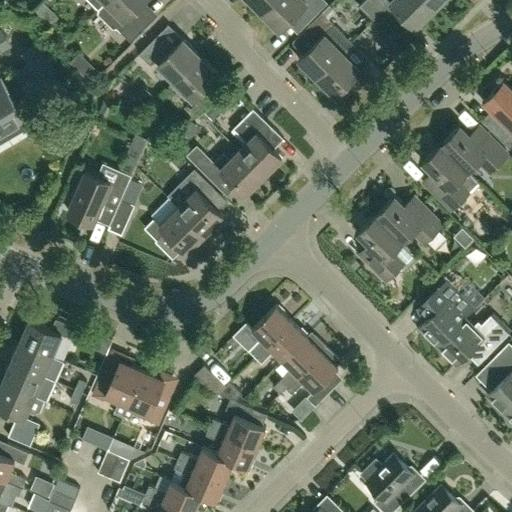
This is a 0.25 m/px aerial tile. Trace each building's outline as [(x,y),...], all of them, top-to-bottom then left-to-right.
[(89,0),(98,9),(106,0),(89,0)] [(144,0),(106,0),(125,19),(128,22),(120,30),(131,41),(151,21),(140,10),(147,3),(144,0)] [(251,0),(262,10),(272,0),(251,0)] [(307,22),(327,2),(324,0),(272,0),(262,10),(280,29),(297,12),(307,22)] [(435,6),(429,0),(372,0),(388,16),(397,7),(416,26),(435,6)] [(352,42),(344,33),(322,12),(304,31),(315,42),(298,59),(317,77),(343,51),(343,50),(352,42)] [(175,80),(200,55),(183,38),(173,48),(169,43),(166,46),(156,36),(139,53),(149,63),(154,59),(158,63),(174,80),(175,80)] [(361,69),(343,51),(317,77),(335,95),(351,79),(363,90),(382,71),(370,60),(361,69)] [(223,89),(213,79),(218,73),(200,55),(175,80),(174,80),(172,83),(190,101),(186,105),(196,115),(223,89)] [(16,71),(29,92),(46,82),(33,61),(16,71)] [(0,144),(31,125),(3,79),(0,80),(0,144)] [(511,139),(511,88),(504,81),(484,100),(498,114),(487,125),(507,145),(511,139)] [(247,141),(238,149),(264,175),(282,156),(265,138),(274,128),(253,108),(234,128),(247,141)] [(508,153),(487,132),(479,124),(469,133),(460,124),(442,143),(468,169),(477,160),(489,172),(508,153)] [(479,181),(468,170),(468,169),(442,143),(423,161),(433,171),(423,181),(452,209),(471,191),(470,190),(479,181)] [(264,175),(238,149),(230,158),(224,152),(214,161),(197,144),(187,154),(211,179),(221,169),(246,193),(264,175)] [(118,206),(121,198),(132,175),(102,162),(96,175),(86,170),(79,184),(76,184),(72,193),(74,195),(68,210),(94,222),(102,203),(107,201),(118,206)] [(195,188),(178,205),(205,233),(224,215),(205,196),(215,187),(195,167),(185,177),(195,188)] [(443,224),(423,203),(414,194),(404,204),(395,195),(376,213),(403,240),(412,231),(424,243),(443,224)] [(121,198),(118,206),(108,228),(122,234),(135,204),(121,198)] [(205,233),(178,205),(160,223),(154,217),(145,227),(157,239),(166,230),(187,251),(205,233)] [(419,256),(403,240),(376,213),(358,232),(368,242),(358,252),(387,280),(396,270),(405,270),(419,256)] [(461,236),(474,248),(482,238),(469,227),(461,236)] [(447,278),(427,298),(417,308),(427,318),(417,328),(428,339),(431,336),(438,344),(465,317),(457,308),(467,298),(447,278)] [(255,356),(292,319),(276,304),(252,328),(261,337),(249,350),(255,356)] [(474,325),(465,317),(438,344),(457,362),(474,345),(485,356),(511,330),(493,312),(482,323),(478,320),(474,325)] [(29,319),(20,341),(53,355),(62,334),(73,338),(78,328),(56,318),(51,329),(29,319)] [(283,359),(307,335),(292,319),(255,356),(262,362),(274,350),(283,359)] [(280,392),(327,345),(316,335),(312,339),(307,335),(283,359),(292,367),(274,386),(280,392)] [(64,361),(53,355),(20,341),(11,361),(56,380),(64,361)] [(505,376),(488,393),(506,411),(511,405),(511,343),(511,344),(492,363),(495,366),(505,376)] [(338,365),(333,360),(337,356),(327,345),(280,392),(286,387),(292,393),(305,380),(314,389),(307,396),(315,405),(333,388),(324,380),(338,365)] [(104,368),(92,394),(104,399),(106,394),(123,401),(118,412),(123,414),(143,369),(121,359),(115,373),(104,368)] [(47,400),(56,380),(11,361),(2,380),(45,399),(47,400)] [(209,388),(218,392),(225,385),(205,364),(194,374),(209,388)] [(143,369),(123,414),(131,418),(136,407),(149,413),(147,418),(158,423),(170,397),(159,393),(165,378),(143,369)] [(88,381),(80,378),(75,389),(83,392),(88,381)] [(41,410),(45,399),(2,380),(0,385),(0,405),(18,414),(13,424),(35,434),(40,423),(26,416),(28,411),(34,413),(41,410)] [(230,381),(225,385),(218,392),(231,398),(235,400),(242,393),(230,381)] [(78,403),(83,392),(75,389),(71,399),(78,403)] [(253,407),(235,400),(231,398),(226,409),(235,413),(230,425),(213,418),(210,426),(257,447),(266,426),(248,418),(253,407)] [(30,445),(35,434),(13,424),(8,435),(30,445)] [(257,447),(210,426),(206,434),(222,441),(218,452),(217,453),(234,460),(248,467),(257,447)] [(108,449),(119,454),(131,459),(141,453),(112,440),(108,449)] [(10,471),(15,459),(24,463),(29,452),(7,442),(3,453),(0,452),(0,476),(23,486),(26,478),(10,471)] [(225,480),(234,460),(217,453),(218,452),(203,446),(198,458),(181,451),(178,459),(225,480)] [(98,472),(109,477),(116,461),(119,454),(108,449),(98,472)] [(404,480),(412,472),(394,453),(382,465),(375,459),(361,473),(368,480),(367,481),(381,495),(374,502),(383,511),(392,511),(414,490),(404,480)] [(127,466),(131,459),(119,454),(116,461),(127,466)] [(225,480),(178,459),(174,467),(191,474),(186,485),(186,486),(202,493),(202,494),(207,496),(217,500),(225,480)] [(121,482),(127,466),(116,461),(109,477),(121,482)] [(23,486),(0,476),(0,493),(3,487),(19,495),(23,486)] [(59,478),(54,489),(76,498),(80,487),(59,478)] [(203,504),(207,496),(202,494),(202,493),(186,486),(186,485),(171,479),(166,491),(150,484),(146,492),(191,511),(194,511),(198,502),(203,504)] [(453,511),(452,511),(460,503),(442,484),(414,511),(415,511),(453,511)] [(72,508),(76,498),(54,489),(50,499),(72,508)] [(191,511),(146,492),(142,501),(159,508),(157,511),(191,511)] [(5,511),(9,504),(0,499),(0,511),(5,511)] [(69,511),(72,508),(50,499),(44,511),(69,511)]
